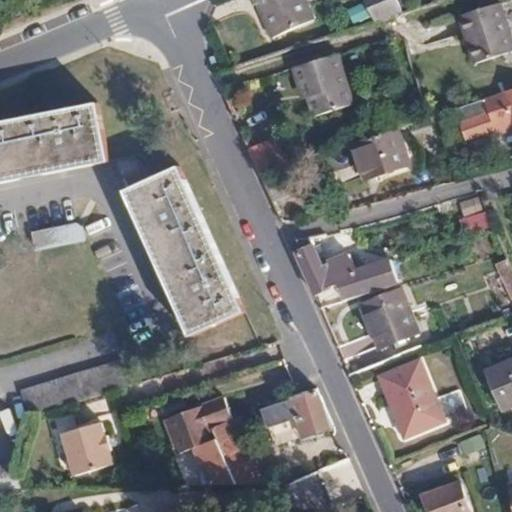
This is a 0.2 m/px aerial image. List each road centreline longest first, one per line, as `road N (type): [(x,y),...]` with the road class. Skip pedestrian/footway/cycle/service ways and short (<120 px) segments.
road 1 (residential): [(166,0),(391,511)]
road 2 (residential): [(0,66),(162,0)]
